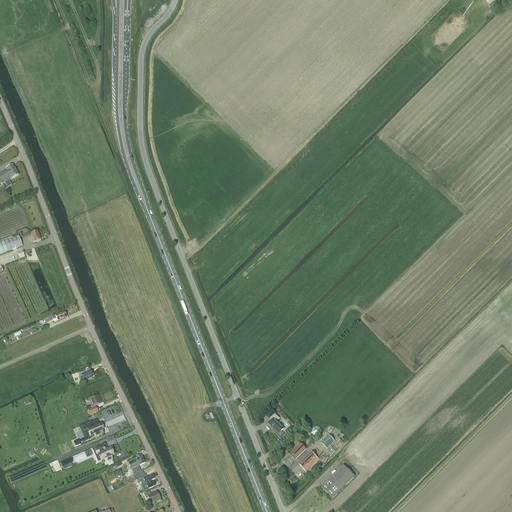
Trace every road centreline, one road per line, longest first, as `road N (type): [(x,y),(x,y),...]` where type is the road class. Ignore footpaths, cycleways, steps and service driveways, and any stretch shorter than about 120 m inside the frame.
road 1 (unclassified): [(282,511),(141,147),(142,49),(174,0)]
road 2 (unclassified): [(178,511),(72,285),(0,100)]
road 3 (primary): [(147,210),(266,511)]
road 4 (primary): [(117,9),(118,129),(147,210)]
road 5 (primary): [(147,210),(125,129),(127,9)]
